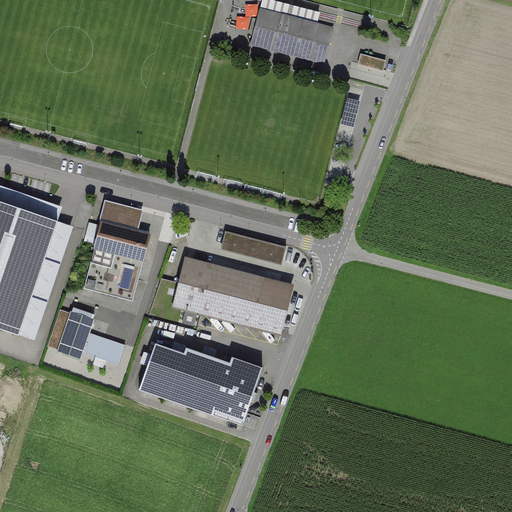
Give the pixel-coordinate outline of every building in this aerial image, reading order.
[(229,0),(229,10),(240,11),(240,0),(229,0)] [(252,44),(324,63),(333,29),(261,10),(252,44)] [(387,59),(361,52),(358,63),(384,70),(387,59)] [(341,123),(355,125),(361,99),(348,96),(347,98),(346,105),(343,114),(341,123)] [(58,217),(0,197),(0,326),(19,333),(58,217)] [(104,198),(99,219),(102,220),(137,229),(142,207),(104,198)] [(137,229),(102,220),(95,246),(144,258),(151,232),(137,229)] [(287,247),(228,231),(223,247),(283,262),(287,247)] [(95,246),(84,288),(133,300),(144,258),(95,246)] [(211,267),(187,261),(176,306),(283,333),(293,294),(210,273),(211,267)] [(59,350),(71,314),(61,310),(49,346),(59,350)] [(94,320),(72,312),(71,314),(59,350),(58,352),(81,360),(84,353),(119,365),(125,345),(90,333),(94,320)] [(197,315),(186,312),(183,323),(194,326),(197,315)] [(184,353),(156,343),(140,390),(243,426),(263,368),(232,357),(230,363),(186,348),(184,353)]
